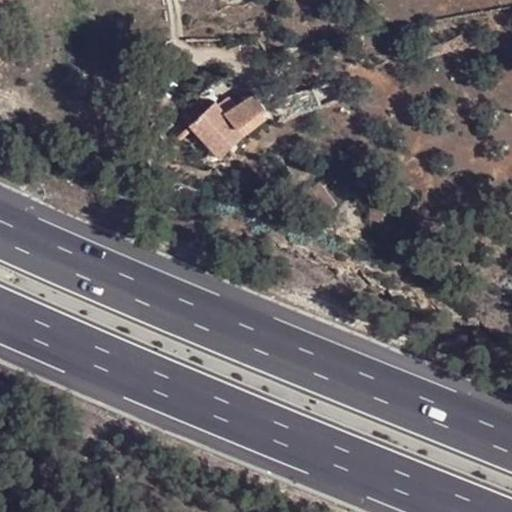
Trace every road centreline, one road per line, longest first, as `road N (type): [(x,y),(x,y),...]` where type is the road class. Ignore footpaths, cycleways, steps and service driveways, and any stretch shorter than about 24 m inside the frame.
road 1 (motorway): [(511,437),(0,225)]
road 2 (motorway): [(0,312),(483,511)]
